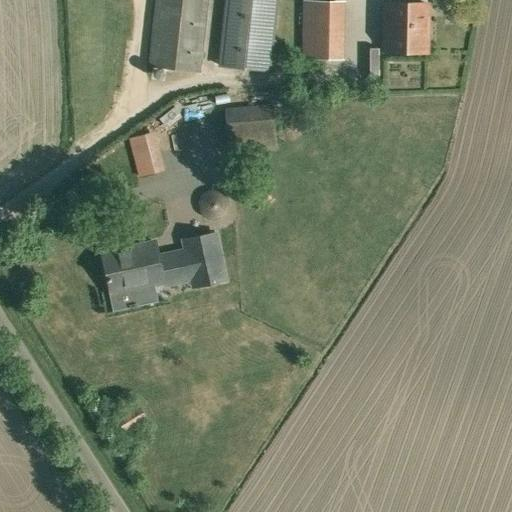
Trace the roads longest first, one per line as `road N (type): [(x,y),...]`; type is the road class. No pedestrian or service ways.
road 1 (unknown): [(126,113),(201,82),(342,76),(359,57),(365,0)]
road 2 (unclassified): [(118,511),(0,318)]
